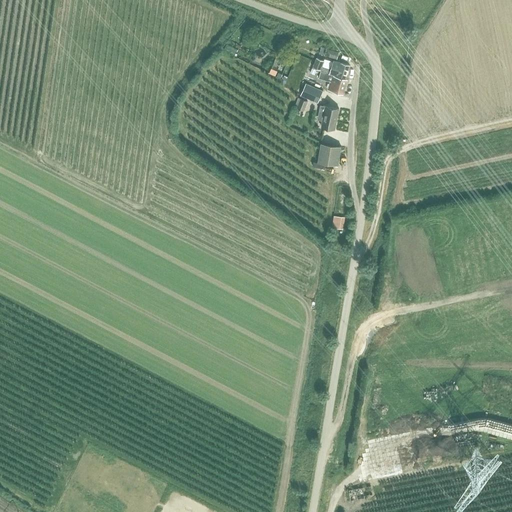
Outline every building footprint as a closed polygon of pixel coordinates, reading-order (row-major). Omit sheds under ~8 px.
[(327,49),(325,55),(337,59),(339,53),(327,49)] [(295,56),(283,81),(295,87),(301,74),(297,72),(303,60),(295,56)] [(320,70),(328,73),(337,75),(337,76),(346,78),(350,65),(334,60),(331,69),(322,66),(324,60),(317,58),(313,67),(320,69),(320,70)] [(321,71),(319,78),(330,81),(328,89),(333,91),(343,94),(347,79),(346,78),(337,76),(337,75),(328,73),(321,71)] [(323,91),(305,83),(300,95),(318,103),(323,91)] [(297,108),(304,111),(308,101),(298,97),(295,104),(298,105),(297,108)] [(320,105),(319,110),(324,111),(322,121),(321,127),(335,130),(339,108),(325,106),(320,105)] [(321,142),(317,162),(337,166),(341,146),(321,142)] [(341,228),(343,216),(335,215),(333,227),(341,228)] [(368,407),(373,405),(371,397),(365,399),(368,407)] [(371,485),(349,489),(351,501),(365,498),(364,495),(372,494),(371,485)]
